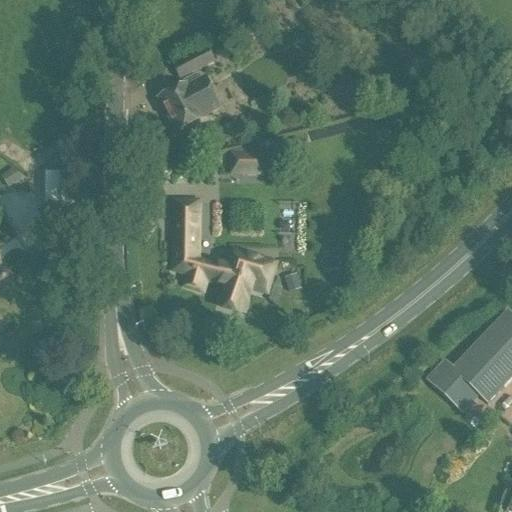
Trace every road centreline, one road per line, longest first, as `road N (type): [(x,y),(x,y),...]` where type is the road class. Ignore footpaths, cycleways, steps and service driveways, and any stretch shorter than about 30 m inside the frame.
road 1 (tertiary): [(140,414),(118,336),(112,275),(116,0)]
road 2 (primary): [(199,437),(376,337),(511,211)]
